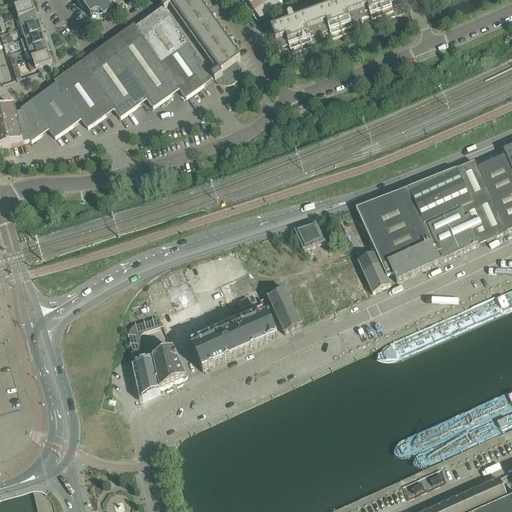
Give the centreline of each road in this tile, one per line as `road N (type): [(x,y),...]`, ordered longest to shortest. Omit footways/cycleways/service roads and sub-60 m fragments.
road 1 (unclassified): [(202,388),(511,251)]
road 2 (secondary): [(335,207),(136,265),(41,318)]
road 3 (secondary): [(47,332),(106,292),(335,207)]
road 4 (unclassified): [(289,99),(236,141),(85,184),(39,185),(0,198)]
road 5 (secondary): [(335,207),(511,137)]
road 6 (unclassified): [(162,511),(145,426),(202,388)]
road 7 (residential): [(289,99),(431,45)]
road 8 (secondary): [(48,467),(69,454),(74,435),(47,332)]
road 9 (secondary): [(29,325),(57,426),(48,467)]
road 10 (residential): [(289,99),(219,0)]
